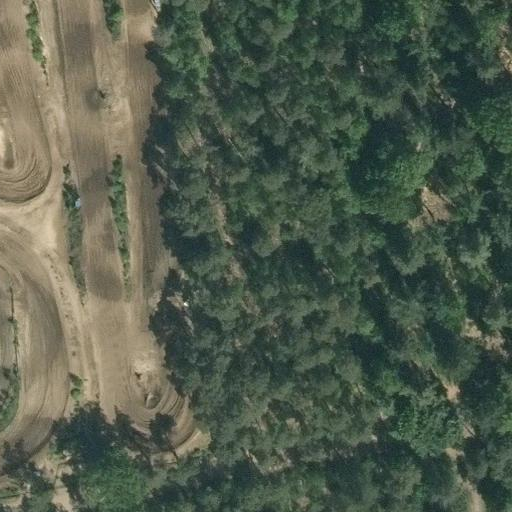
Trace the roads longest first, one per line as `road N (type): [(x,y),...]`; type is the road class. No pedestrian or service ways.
road 1 (track): [(467,430),(181,475),(13,511)]
road 2 (track): [(394,444),(374,358),(361,0)]
